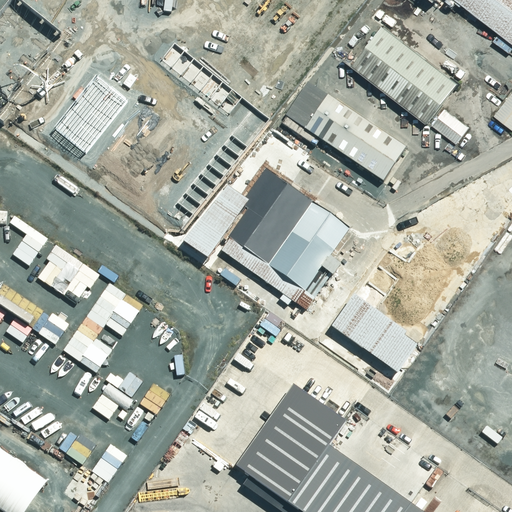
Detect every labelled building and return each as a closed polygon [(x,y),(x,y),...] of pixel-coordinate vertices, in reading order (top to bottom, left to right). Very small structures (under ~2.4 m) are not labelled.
[(511,0),(456,0),(511,42),(511,0)] [(457,81),(382,24),(351,64),(426,121),(457,81)] [(403,146),(306,81),(283,115),(380,180),(403,146)] [(511,91),(494,115),(511,129),(511,91)] [(468,126),(444,109),(432,125),(456,143),(468,126)] [(274,173),(265,166),(242,199),(223,186),(180,242),(203,258),(212,245),(281,295),(278,299),(286,305),(290,299),(304,310),(313,298),(303,290),(347,229),(273,175),(274,173)] [(128,297),(112,286),(65,352),(81,363),(128,297)] [(403,331),(351,294),(328,326),(395,373),(415,344),(401,334),(403,331)] [(294,511),(293,511),(418,511),(324,445),(341,421),(289,384),(232,466),(294,511)]
